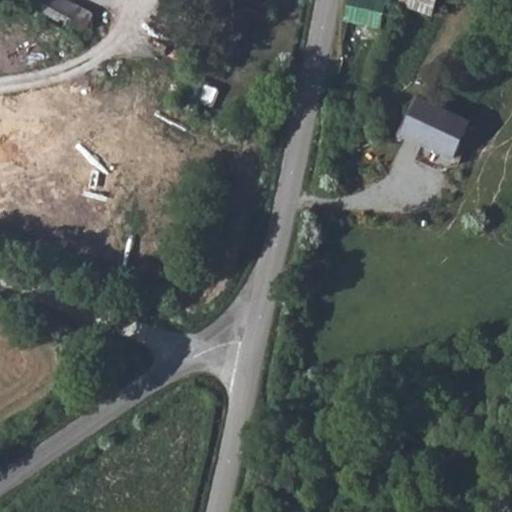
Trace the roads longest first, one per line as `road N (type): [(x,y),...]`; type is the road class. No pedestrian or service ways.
road 1 (unclassified): [(254,343),(329,0)]
road 2 (unclassified): [(0,484),(184,360),(231,340),(254,343)]
road 3 (track): [(184,360),(0,270)]
road 4 (unclassified): [(216,511),(254,343)]
